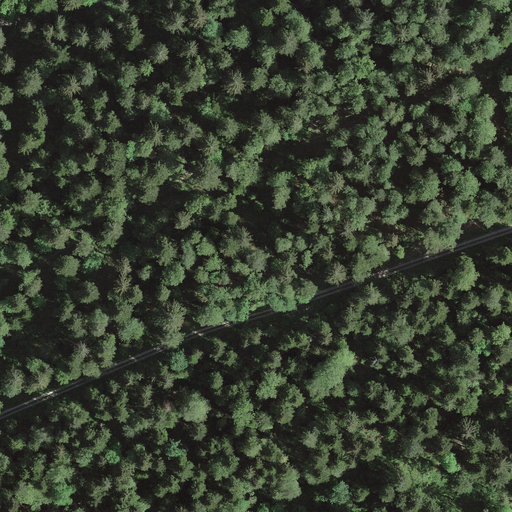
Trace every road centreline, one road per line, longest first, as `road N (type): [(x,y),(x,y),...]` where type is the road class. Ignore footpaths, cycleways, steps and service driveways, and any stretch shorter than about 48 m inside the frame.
road 1 (track): [(0,275),(112,216),(511,51)]
road 2 (track): [(511,228),(202,331),(0,415)]
